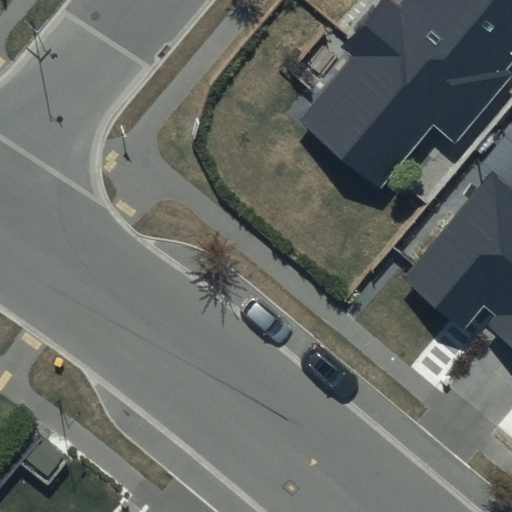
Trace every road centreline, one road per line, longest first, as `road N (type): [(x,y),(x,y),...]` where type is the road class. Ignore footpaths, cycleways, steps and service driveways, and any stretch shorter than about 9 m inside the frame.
road 1 (residential): [(0,216),(104,290),(374,511)]
road 2 (residential): [(0,181),(141,0)]
